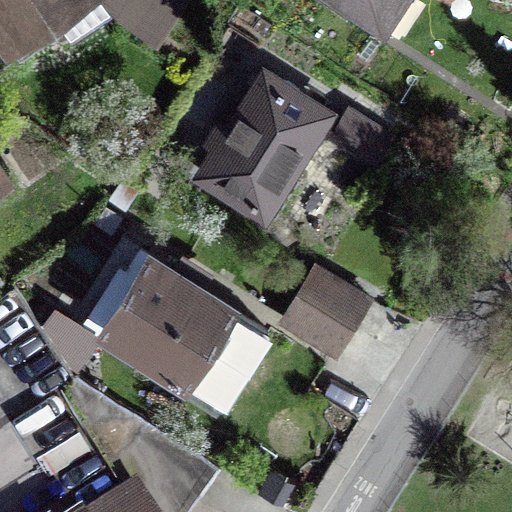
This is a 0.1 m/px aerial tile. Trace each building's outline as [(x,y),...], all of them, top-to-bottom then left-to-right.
[(102,2),(100,0),(0,0),(0,22),(21,55),(102,2)] [(181,0),(123,0),(160,28),(181,0)] [(352,0),(393,27),(411,0),(352,0)] [(328,110),(265,71),(204,170),(267,209),(328,110)] [(0,139),(0,140),(27,121),(0,104),(0,139)] [(349,110),(335,130),(375,156),(389,136),(349,110)] [(269,331),(150,254),(105,326),(223,402),(269,331)] [(300,291),(351,323),(367,297),(316,266),(300,291)] [(351,323),(300,291),(284,317),(335,348),(351,323)] [(98,335),(58,311),(46,329),(66,351),(83,362),(98,335)] [(146,511),(133,492),(100,511),(146,511)]
